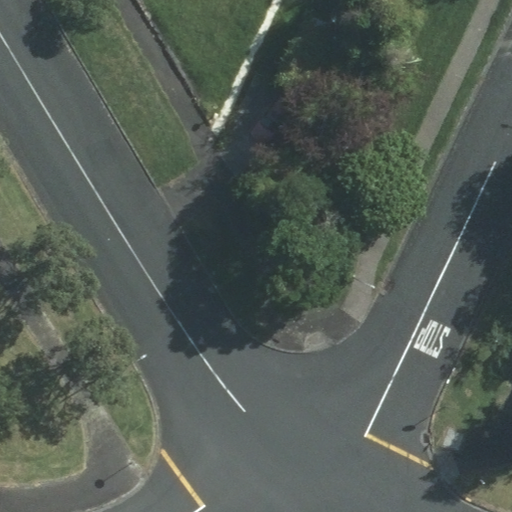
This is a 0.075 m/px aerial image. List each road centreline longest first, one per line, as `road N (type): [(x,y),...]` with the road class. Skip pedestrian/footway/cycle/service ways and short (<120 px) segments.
road 1 (tertiary): [(0,15),(227,388),(302,468)]
road 2 (residential): [(511,120),(409,337),(362,410),(302,468)]
